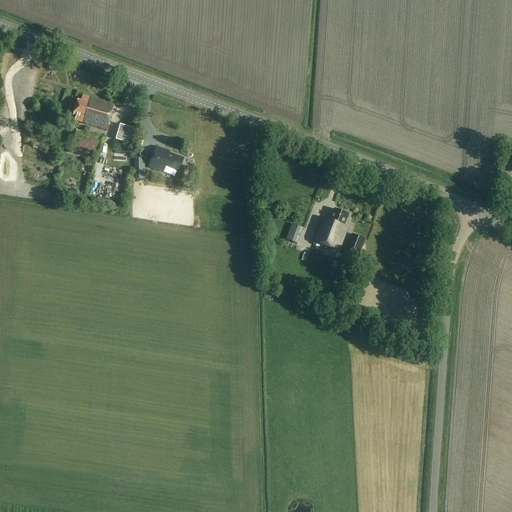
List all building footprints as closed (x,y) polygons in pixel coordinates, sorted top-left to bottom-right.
[(114,108),(83,98),(81,104),(78,103),(73,118),(76,119),(75,123),(106,132),(114,108)] [(97,154),(102,138),(76,130),(71,146),(97,154)] [(165,167),(179,173),(184,161),(169,155),(170,154),(157,149),(149,168),(162,174),(165,167)] [(103,174),(88,177),(86,192),(87,196),(101,193),(105,194),(105,191),(111,189),(110,186),(112,174),(122,172),(124,158),(123,154),(109,152),(101,153),(100,160),(102,167),(101,169),(103,174)] [(142,164),(142,158),(134,158),(134,174),(146,174),(146,164),(142,164)] [(185,181),(189,169),(183,167),(178,178),(185,181)] [(344,228),(348,217),(334,211),(330,222),(322,219),(312,243),(339,253),(348,229),(344,228)] [(292,225),(286,240),(297,244),(303,229),(292,225)] [(358,257),(364,239),(351,234),(345,253),(358,257)] [(338,263),(336,270),(345,273),(347,266),(338,263)]
